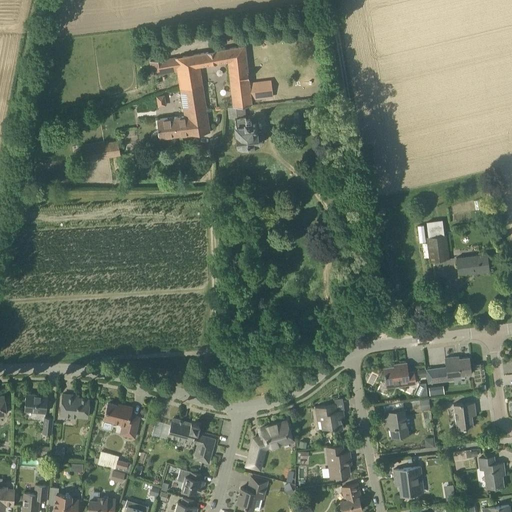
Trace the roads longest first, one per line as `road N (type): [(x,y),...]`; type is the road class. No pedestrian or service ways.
road 1 (track): [(328,0),(381,344)]
road 2 (residential): [(239,410),(107,371),(0,373)]
road 3 (residential): [(383,511),(353,354)]
road 4 (residential): [(353,354),(283,399),(239,410)]
